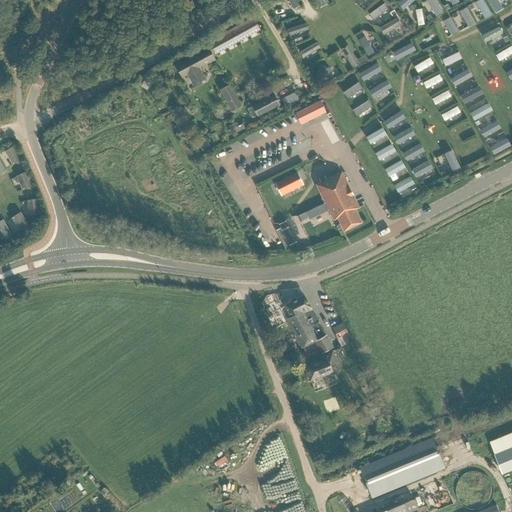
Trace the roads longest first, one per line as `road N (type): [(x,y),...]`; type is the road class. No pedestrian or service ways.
road 1 (tertiary): [(242,275),(328,261),(511,168)]
road 2 (unclassified): [(250,0),(29,124)]
road 3 (unclassified): [(322,511),(242,275)]
road 4 (tertiary): [(29,124),(30,103),(76,0)]
road 5 (tertiary): [(67,251),(29,124)]
